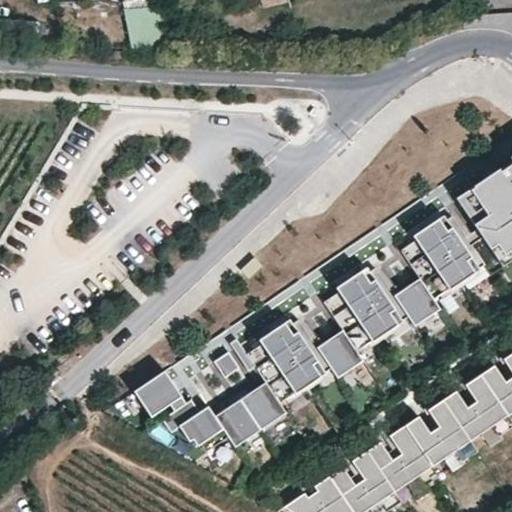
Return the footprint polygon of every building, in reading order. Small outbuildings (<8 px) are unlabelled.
[(162,0),(112,0),(109,1),(120,44),(170,31),(162,0)] [(511,163),(500,172),(501,174),(459,203),(477,228),(482,236),(483,237),(494,253),(511,240),(511,163)] [(456,197),(459,203),(501,174),(500,172),(497,169),(456,197)] [(472,244),(467,238),(472,234),(471,232),(456,212),(451,215),(446,218),(425,233),(407,245),(401,249),(419,278),(433,299),(440,294),(459,281),(479,267),(485,263),(472,244)] [(425,233),(446,218),(443,214),(404,242),(407,245),(425,233)] [(482,236),(477,228),(471,232),(472,234),(467,238),(472,244),(483,237),(482,236)] [(503,266),(511,259),(511,240),(494,253),(503,266)] [(394,295),(390,290),(396,286),(380,264),(369,271),(342,289),(330,297),(324,301),(343,330),(357,350),(363,346),(374,339),(383,333),(402,320),(409,315),(394,295)] [(342,289),(369,271),(366,267),(327,294),(330,297),(342,289)] [(462,285),(482,271),(479,267),(459,281),(462,285)] [(433,299),(419,278),(399,291),(394,295),(409,315),(415,325),(440,308),(433,299)] [(459,281),(440,294),(443,298),(462,285),(459,281)] [(399,291),(396,286),(390,290),(394,295),(399,291)] [(332,367),(318,347),(314,341),(319,339),(303,315),(299,319),(267,340),(253,349),(247,353),(266,381),(280,402),(286,398),(306,385),(332,367)] [(289,319),(251,345),(253,349),(267,340),(292,323),(289,319)] [(402,320),(383,333),(385,337),(405,324),(402,320)] [(357,350),(343,330),(322,344),(318,347),(332,367),(338,377),(363,360),(357,350)] [(374,339),(363,346),(366,350),(385,337),(383,333),(374,339)] [(322,344),(319,339),(314,341),(318,347),(322,344)] [(511,354),(504,359),(508,365),(511,371),(511,386),(510,388),(498,371),(495,366),(465,385),(469,391),(481,408),(472,414),(460,397),(456,392),(429,410),(432,416),(444,433),(434,440),(423,422),(419,416),(390,436),(393,442),(405,459),(396,465),(384,448),(380,442),(353,462),(360,472),(365,479),(355,486),(351,478),(344,467),(315,487),(318,491),(308,498),(305,493),(278,511),(279,511),(364,511),(380,502),(385,509),(390,506),(392,509),(402,502),(395,492),(417,477),(422,484),(425,481),(428,485),(439,477),(432,467),(454,452),(459,459),(463,457),(465,460),(477,451),(470,441),(492,426),(497,433),(501,431),(503,434),(511,428),(511,422),(507,416),(511,412),(511,354)] [(511,386),(511,371),(508,365),(498,371),(510,388),(511,386)] [(152,417),(182,397),(165,371),(134,391),(152,417)] [(326,372),(306,385),(309,389),(328,376),(326,372)] [(235,447),(287,412),(280,402),(266,381),(215,416),(228,437),(235,447)] [(306,385),(286,398),(289,402),(309,389),(306,385)] [(481,408),(469,391),(460,397),(472,414),(481,408)] [(215,416),(208,406),(200,412),(191,400),(162,420),(171,432),(183,425),(198,446),(201,444),(206,452),(228,437),(215,416)] [(444,433),(432,416),(423,422),(434,440),(444,433)] [(497,433),(492,426),(470,441),(477,451),(503,434),(501,431),(497,433)] [(405,459),(393,442),(384,448),(396,465),(405,459)] [(459,459),(454,452),(432,467),(439,477),(465,460),(463,457),(459,459)] [(365,479),(360,472),(351,478),(355,486),(365,479)] [(422,484),(417,477),(395,492),(402,502),(428,485),(425,481),(422,484)] [(390,506),(385,509),(380,502),(370,509),(372,511),(387,511),(392,509),(390,506)]
